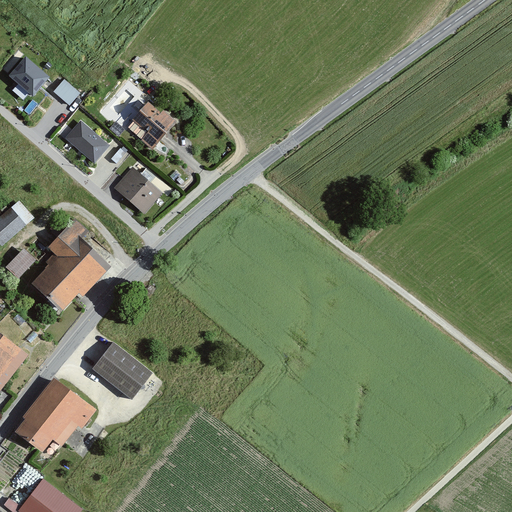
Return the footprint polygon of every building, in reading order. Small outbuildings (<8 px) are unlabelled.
[(49,81),(27,61),(11,79),(33,99),(49,81)] [(79,94),(64,82),(56,93),(70,104),(79,94)] [(150,104),(134,121),(149,134),(142,141),(152,149),(174,125),(150,104)] [(125,131),(116,122),(109,130),(119,138),(125,131)] [(81,123),(66,139),(95,164),(109,148),(81,123)] [(126,154),(120,150),(111,160),(117,164),(126,154)] [(132,170),(115,190),(145,215),(162,195),(132,170)] [(0,220),(0,244),(1,247),(24,228),(11,212),(3,219),(0,220)] [(60,261),(34,286),(62,316),(106,274),(75,242),(84,233),(76,224),(49,249),(60,261)] [(24,252),(6,270),(18,281),(35,263),(24,252)] [(0,388),(26,355),(0,334),(0,388)] [(114,342),(93,368),(132,398),(152,371),(114,342)] [(27,419),(18,431),(44,451),(54,438),(62,444),(71,433),(75,437),(96,411),(55,378),(24,417),(27,419)] [(44,480),(22,508),(26,511),(79,511),(82,509),(44,480)] [(10,498),(5,505),(14,511),(16,511),(21,507),(10,498)]
